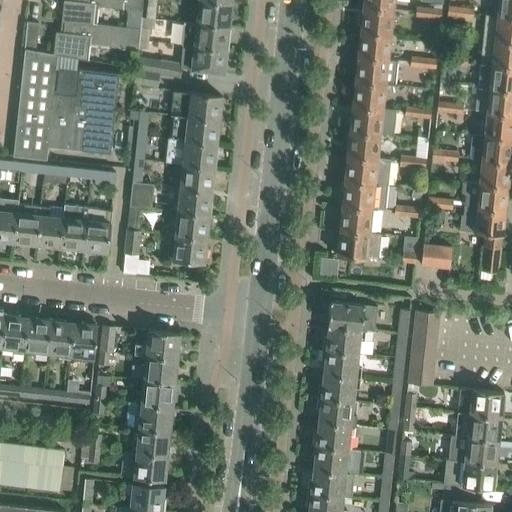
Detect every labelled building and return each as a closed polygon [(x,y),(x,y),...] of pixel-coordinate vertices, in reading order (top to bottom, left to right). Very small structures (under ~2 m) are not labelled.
[(141,0),(63,0),(61,19),(95,22),(97,5),(141,10),(141,0)] [(155,19),(156,0),(147,0),(147,7),(145,18),(155,19)] [(228,26),(231,4),(199,0),(196,23),(228,26)] [(393,9),(394,0),(363,0),(363,5),(393,9)] [(511,16),(511,0),(498,0),(498,14),(497,15),(511,16)] [(390,33),(393,9),(363,5),(360,30),(390,33)] [(428,16),(429,6),(417,5),(415,14),(428,16)] [(460,15),(461,6),(448,5),(447,14),(460,15)] [(441,17),(442,8),(429,6),(428,16),(441,17)] [(473,17),(474,7),(461,6),(460,15),(473,17)] [(511,40),(511,16),(497,15),(498,14),(486,13),(483,38),(511,40)] [(154,28),(155,19),(145,18),(142,40),(148,41),(150,27),(154,28)] [(139,27),(95,22),(61,19),(61,21),(64,21),(63,31),(55,31),(53,53),(58,54),(86,59),(88,44),(137,49),(139,27)] [(38,22),(27,21),(24,48),(35,50),(38,22)] [(226,49),(228,26),(196,23),(183,22),(181,44),(226,49)] [(388,58),(390,33),(360,30),(358,55),(388,58)] [(511,64),(511,40),(483,38),(480,62),(511,64)] [(223,72),(226,49),(181,44),(179,61),(183,62),(181,68),(223,72)] [(119,72),(118,72),(57,65),(58,54),(53,53),(35,50),(24,48),(24,50),(13,154),(46,157),(47,144),(110,152),(119,72)] [(455,63),(456,53),(443,52),(442,61),(455,63)] [(468,64),(469,55),(456,53),(455,63),(468,64)] [(138,55),(136,68),(160,73),(160,72),(180,76),(181,68),(183,62),(179,61),(161,58),(161,59),(140,55),(138,55)] [(398,59),(388,58),(358,55),(355,80),(385,83),(395,84),(398,59)] [(423,66),(424,56),(411,55),(410,64),(423,66)] [(436,67),(436,58),(424,56),(423,66),(436,67)] [(511,88),(511,64),(480,62),(478,85),(511,88)] [(157,86),(160,73),(136,68),(134,82),(157,86)] [(383,108),(385,83),(355,80),(352,105),(383,108)] [(511,113),(511,88),(478,85),(475,109),(487,110),(511,113)] [(218,120),(221,96),(173,91),(170,113),(173,113),(172,116),(218,120)] [(450,111),(451,101),(438,100),(437,109),(450,111)] [(463,112),(464,103),(451,101),(450,111),(463,112)] [(380,133),(383,108),(352,105),(350,130),(380,133)] [(417,115),(418,106),(406,105),(405,114),(417,115)] [(430,117),(431,108),(418,106),(417,115),(430,117)] [(140,110),(138,125),(148,126),(149,111),(140,110)] [(511,137),(511,113),(487,110),(485,133),(485,134),(511,137)] [(216,144),(218,120),(172,116),(171,137),(185,139),(185,141),(216,144)] [(377,157),(380,133),(350,130),(347,154),(377,158),(377,157)] [(510,161),(511,138),(511,137),(485,134),(485,133),(473,132),(470,157),(482,158),(510,161)] [(144,160),(146,137),(137,136),(135,159),(144,160)] [(168,137),(166,161),(183,162),(183,164),(213,167),(216,144),(185,141),(185,139),(171,137),(168,137)] [(445,158),(446,149),(433,148),(432,157),(445,158)] [(458,160),(459,150),(446,149),(445,158),(458,160)] [(388,184),(390,159),(377,157),(377,158),(347,154),(344,179),(388,184)] [(412,165),(413,155),(401,154),(400,164),(412,165)] [(425,166),(426,156),(413,155),(412,165),(425,166)] [(0,158),(0,167),(10,169),(11,160),(0,158)] [(507,185),(510,161),(482,158),(479,182),(507,185)] [(142,181),(144,160),(135,159),(132,182),(142,183),(142,181)] [(34,162),(33,171),(45,173),(46,163),(34,162)] [(68,175),(69,166),(46,163),(45,173),(44,180),(66,182),(67,175),(68,175)] [(211,191),(213,167),(183,164),(180,188),(211,191)] [(91,177),(92,168),(69,166),(68,175),(91,177)] [(115,171),(92,168),(91,177),(93,177),(93,182),(114,184),(115,171)] [(385,209),(388,184),(344,179),(342,204),(372,207),(372,208),(385,209)] [(505,209),(507,185),(479,182),(462,180),(462,192),(465,194),(464,204),(505,209)] [(152,207),(154,185),(154,182),(142,181),(142,183),(132,182),(130,206),(139,207),(139,206),(152,207)] [(208,214),(211,191),(180,188),(178,211),(208,214)] [(399,189),(398,203),(423,205),(423,190),(399,189)] [(439,207),(440,197),(428,196),(427,205),(439,207)] [(453,208),(454,199),(440,197),(439,207),(453,208)] [(37,243),(41,205),(18,202),(17,211),(14,241),(37,243)] [(83,248),(88,205),(65,203),(64,207),(60,246),(83,248)] [(369,232),(372,208),(372,207),(342,204),(339,229),(369,232)] [(502,233),(505,209),(464,204),(463,213),(461,213),(459,228),(484,231),(480,269),(497,271),(501,233),(502,233)] [(64,207),(41,205),(37,243),(60,246),(64,207)] [(110,220),(112,208),(88,205),(83,248),(107,251),(110,220)] [(407,214),(407,206),(395,205),(394,213),(407,214)] [(130,206),(127,228),(128,228),(128,230),(137,230),(142,231),(143,218),(138,218),(139,207),(130,206)] [(420,215),(420,207),(407,206),(407,214),(420,215)] [(17,211),(0,208),(0,239),(14,241),(17,211)] [(206,238),(208,214),(178,211),(175,233),(175,234),(206,238)] [(379,258),(381,234),(381,233),(369,232),(339,229),(336,255),(368,258),(368,257),(379,258)] [(128,230),(126,253),(140,254),(142,231),(137,230),(128,230)] [(406,231),(405,245),(419,246),(420,232),(406,231)] [(204,262),(206,238),(175,234),(175,233),(170,232),(167,258),(191,260),(193,264),(197,264),(199,261),(204,262)] [(449,266),(451,245),(422,242),(420,263),(449,266)] [(402,253),(401,261),(414,262),(415,254),(402,253)] [(322,260),(321,274),(334,276),(335,261),(322,260)] [(330,301),(327,325),(366,329),(374,330),(377,305),(365,304),(330,301)] [(400,307),(398,321),(408,322),(410,308),(409,308),(400,307)] [(439,324),(440,312),(415,309),(414,322),(439,324)] [(23,352),(26,319),(18,318),(19,316),(4,315),(1,346),(13,348),(13,351),(23,352)] [(46,351),(50,319),(35,318),(34,320),(26,319),(23,352),(35,353),(35,350),(46,351)] [(69,357),(72,323),(64,322),(65,321),(50,319),(46,351),(59,352),(59,356),(69,357)] [(438,336),(439,324),(414,322),(412,334),(438,336)] [(93,356),(96,324),(81,323),(81,324),(72,323),(69,357),(81,358),(81,355),(93,356)] [(111,350),(114,326),(102,325),(99,349),(110,351),(110,350),(111,350)] [(365,339),(366,329),(327,325),(327,327),(329,327),(328,336),(324,337),(322,349),(359,352),(361,339),(365,339)] [(177,358),(179,333),(147,330),(146,343),(135,342),(134,353),(141,353),(141,354),(177,358)] [(436,348),(438,336),(412,334),(411,346),(436,348)] [(396,343),(395,356),(404,357),(406,344),(396,343)] [(435,360),(436,348),(411,346),(410,358),(435,360)] [(108,364),(110,351),(99,349),(97,363),(108,364)] [(358,365),(359,352),(322,349),(321,361),(325,362),(323,373),(361,377),(362,365),(358,365)] [(174,382),(177,358),(141,354),(140,363),(144,364),(143,378),(174,382)] [(395,356),(393,370),(403,371),(404,357),(395,356)] [(434,372),(435,360),(410,358),(408,370),(434,372)] [(433,383),(434,372),(408,370),(407,381),(418,382),(433,383)] [(354,400),(356,386),(360,387),(361,377),(323,373),(322,385),(319,385),(318,396),(354,400)] [(137,392),(136,402),(172,406),(174,382),(143,378),(141,392),(137,392)] [(415,406),(418,382),(407,381),(405,404),(415,406)] [(0,393),(18,395),(19,384),(0,382),(0,393)] [(106,384),(96,383),(94,398),(105,399),(106,384)] [(41,398),(42,387),(19,384),(18,395),(41,398)] [(500,415),(503,390),(459,386),(457,410),(500,415)] [(64,400),(65,389),(42,387),(41,398),(64,400)] [(89,403),(90,392),(65,389),(64,400),(89,403)] [(391,390),(390,404),(399,405),(401,391),(391,390)] [(356,425),(357,413),(353,412),(354,400),(318,396),(317,408),(320,410),(319,421),(356,425)] [(104,412),(105,399),(94,398),(93,411),(104,412)] [(169,430),(172,406),(136,402),(135,412),(139,412),(138,426),(169,430)] [(390,404),(388,417),(398,418),(399,405),(390,404)] [(413,429),(415,406),(405,404),(402,428),(413,429)] [(498,439),(500,415),(457,410),(455,434),(498,439)] [(349,447),(351,434),(355,434),(356,425),(319,421),(318,432),(314,433),(313,444),(349,448),(349,447)] [(167,454),(169,430),(138,426),(136,440),(132,440),(131,450),(167,454)] [(101,433),(91,432),(90,432),(89,446),(100,447),(101,433)] [(451,434),(449,457),(464,459),(495,463),(498,439),(455,434),(451,434)] [(386,438),(385,452),(394,453),(396,439),(386,438)] [(0,480),(59,488),(59,487),(71,489),(74,465),(62,463),(64,448),(0,440),(0,480)] [(401,440),(400,452),(410,453),(411,441),(401,440)] [(358,473),(360,449),(360,448),(349,447),(349,448),(313,444),(311,456),(315,458),(314,468),(354,473),(354,472),(358,473)] [(99,460),(100,447),(89,446),(88,460),(99,460)] [(131,450),(130,460),(134,460),(133,475),(164,478),(167,454),(131,450)] [(385,452),(383,465),(393,466),(394,453),(385,452)] [(409,467),(410,453),(400,452),(398,466),(409,467)] [(493,487),(495,463),(464,459),(449,457),(446,457),(443,482),(447,482),(475,485),(493,487)] [(352,496),(354,473),(314,468),(312,480),(309,481),(308,492),(344,496),(344,495),(352,496)] [(85,477),(83,491),(93,492),(94,478),(85,477)] [(163,495),(164,484),(132,481),(131,482),(123,481),(122,493),(130,493),(129,505),(165,508),(166,495),(163,495)] [(440,498),(439,511),(489,511),(491,502),(473,501),(475,485),(447,482),(446,498),(440,498)] [(381,486),(379,499),(389,500),(390,487),(381,486)] [(343,508),(344,496),(308,492),(306,504),(310,506),(309,511),(346,511),(346,508),(343,508)] [(379,499),(377,511),(387,511),(389,500),(379,499)] [(0,511),(64,511),(66,511),(66,510),(0,503),(0,511)]
